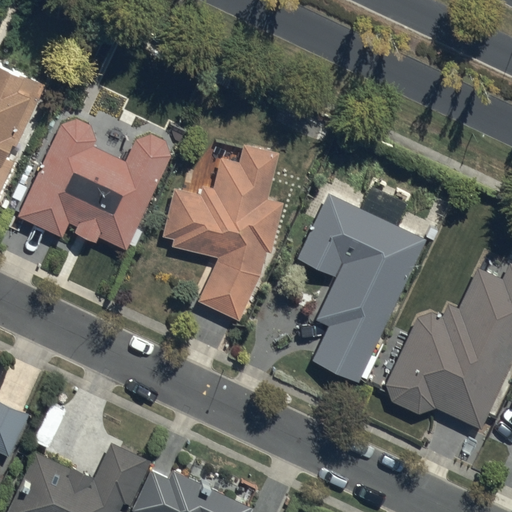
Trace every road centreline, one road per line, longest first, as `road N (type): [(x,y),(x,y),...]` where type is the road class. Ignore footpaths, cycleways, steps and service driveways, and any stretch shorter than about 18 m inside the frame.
road 1 (residential): [(0,294),(460,511)]
road 2 (tertiary): [(511,119),(256,0)]
road 3 (tertiary): [(383,0),(511,61)]
